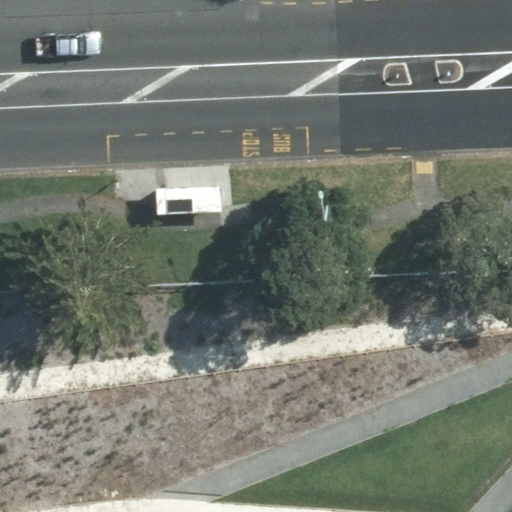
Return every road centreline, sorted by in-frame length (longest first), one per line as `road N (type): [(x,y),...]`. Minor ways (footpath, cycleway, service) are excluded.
road 1 (secondary): [(0,87),(511,68)]
road 2 (track): [(0,511),(84,490),(369,511)]
